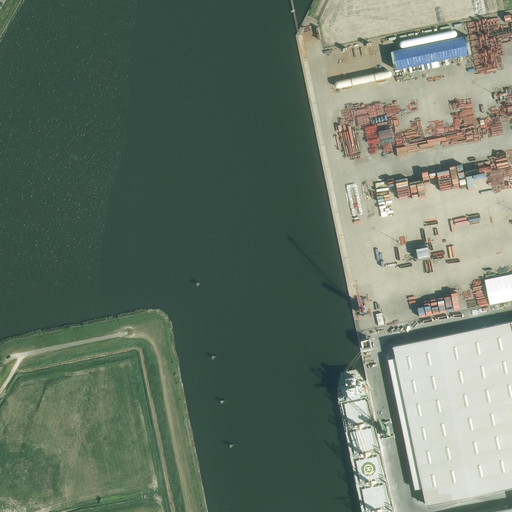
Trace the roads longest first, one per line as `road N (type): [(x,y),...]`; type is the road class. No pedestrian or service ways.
road 1 (unknown): [(410,511),(384,340),(511,309)]
road 2 (unknown): [(511,266),(382,280),(364,263),(354,216)]
road 3 (unknown): [(354,216),(346,171),(487,144)]
road 4 (unknown): [(339,133),(344,106),(361,89),(477,80)]
road 5 (unknown): [(354,216),(496,190)]
